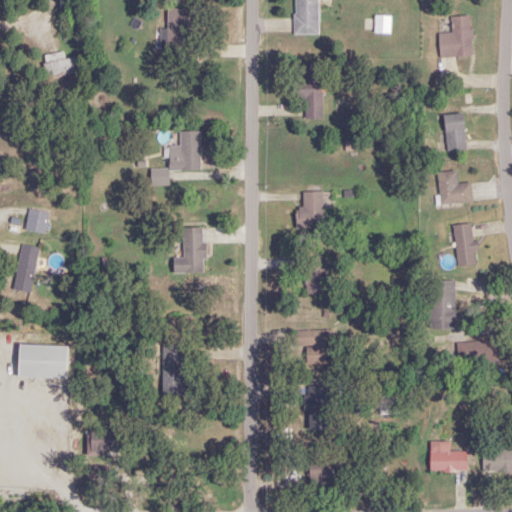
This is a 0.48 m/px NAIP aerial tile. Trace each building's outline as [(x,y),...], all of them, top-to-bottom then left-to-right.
[(72,0),(58,0),(58,32),(72,32),(72,0)] [(293,0),(294,35),(318,35),(317,0),(293,0)] [(166,29),(159,29),(159,61),(187,61),(187,9),(166,9),(166,29)] [(438,34),(438,58),(470,58),(469,18),(450,18),(451,34),(438,34)] [(63,60),(63,54),(45,55),(46,78),(75,77),(74,59),(63,60)] [(321,119),(320,68),(303,68),(304,83),(291,83),(291,100),(304,99),(304,119),(321,119)] [(464,151),(463,115),(444,116),(445,152),(464,151)] [(178,133),(178,147),(168,147),(168,170),(150,170),(150,186),(167,186),(167,172),(200,171),(199,132),(178,133)] [(470,184),(456,185),(455,172),(437,174),(439,206),(472,204),(470,184)] [(322,193),(302,193),(302,229),(322,229),(322,193)] [(44,235),(49,214),(29,209),(24,230),(44,235)] [(452,227),(457,267),(476,265),(470,224),(452,227)] [(202,229),(182,228),(182,259),(173,259),(173,273),(202,274),(202,229)] [(20,245),(12,291),(31,294),(39,248),(20,245)] [(324,296),(324,258),(305,258),(305,296),(324,296)] [(428,329),(453,329),(453,282),(428,282),(428,329)] [(329,330),(293,330),(293,346),(305,346),(305,365),(329,364),(329,330)] [(511,361),(510,340),(456,343),(458,364),(511,361)] [(17,377),(66,378),(66,345),(18,345),(17,377)] [(329,430),(329,386),(306,386),(306,430),(329,430)] [(87,453),(118,453),(118,430),(87,430),(87,453)] [(448,441),(428,441),(428,471),(466,471),(466,452),(448,452),(448,441)] [(481,473),(511,472),(511,449),(481,450),(481,473)] [(308,460),(308,489),(344,489),(344,460),(308,460)] [(88,482),(104,482),(104,467),(88,467),(88,482)]
